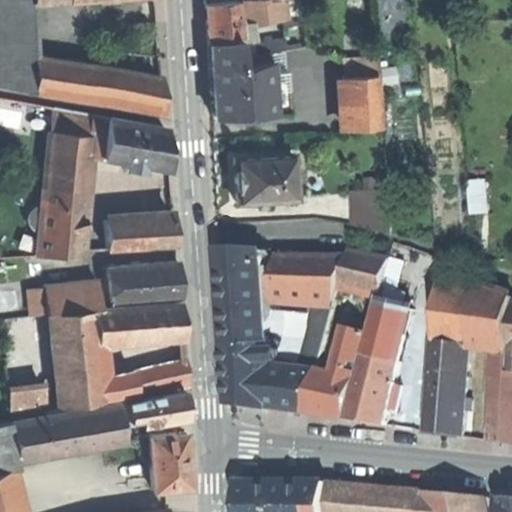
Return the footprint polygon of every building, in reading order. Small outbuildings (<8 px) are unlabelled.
[(32,53),(30,1),(29,0),(0,0),(0,84),(33,92),(32,53)] [(264,0),(250,3),(249,0),(242,0),(246,27),(285,18),(284,5),(289,5),(288,0),(264,0)] [(240,35),(238,2),(205,5),(206,23),(207,41),(240,35)] [(212,117),(274,112),(271,77),(268,53),(251,55),(250,44),(249,36),(207,43),(209,78),(212,117)] [(267,42),(250,44),(251,55),(268,53),(267,42)] [(60,58),(32,53),(33,92),(61,97),(60,63),(60,58)] [(341,61),(343,77),(375,74),(374,58),(341,61)] [(160,80),(60,63),(61,97),(163,113),(160,80)] [(343,77),(347,130),(379,127),(375,74),(343,77)] [(288,76),(271,77),(274,112),(291,111),(288,76)] [(92,115),(50,108),(41,206),(84,204),(89,154),(92,115)] [(165,128),(92,115),(89,154),(168,170),(166,148),(165,128)] [(292,153),(232,156),(233,178),(234,201),(249,200),(266,199),(295,197),(292,153)] [(471,212),(489,210),(486,177),(468,178),(471,212)] [(358,196),(359,209),(394,206),(393,193),(358,196)] [(266,207),(266,199),(249,200),(249,208),(266,207)] [(80,253),(84,204),(41,206),(38,234),(36,256),(59,255),(80,253)] [(33,233),(38,234),(41,206),(35,206),(30,209),(27,213),(25,218),(26,224),(28,229),(33,233)] [(398,236),(394,206),(359,209),(361,228),(398,236)] [(103,221),(105,248),(174,243),(173,231),(172,216),(103,221)] [(221,250),(222,269),(266,265),(265,250),(221,250)] [(352,252),(351,257),(343,287),(374,294),(384,297),(393,261),(352,252)] [(81,263),(80,253),(59,255),(60,265),(81,263)] [(275,298),(322,302),(328,303),(339,303),(343,287),(351,257),(282,256),(275,298)] [(394,258),(393,261),(384,297),(383,301),(417,310),(440,316),(447,275),(394,258)] [(145,299),(179,297),(177,280),(176,261),(143,264),(145,299)] [(448,262),(447,275),(459,279),(462,265),(448,262)] [(108,302),(145,299),(143,264),(105,267),(108,302)] [(266,346),(272,346),(266,265),(222,269),(225,310),(228,348),(266,346)] [(511,296),(459,279),(447,275),(440,316),(443,317),(440,342),(473,347),(500,351),(511,352),(511,296)] [(47,312),(99,306),(96,279),(41,285),(44,312),(47,312)] [(377,326),(383,301),(384,297),(374,294),(367,323),(377,326)] [(404,363),(417,310),(383,301),(377,326),(374,336),(370,355),(404,363)] [(322,302),(303,369),(320,371),(334,322),(325,320),(328,303),(322,302)] [(179,303),(123,306),(117,339),(181,335),(180,319),(179,303)] [(334,322),(339,303),(328,303),(325,320),(334,322)] [(98,308),(99,306),(47,312),(53,373),(54,384),(56,407),(99,400),(97,378),(93,342),(98,308)] [(93,342),(117,339),(123,306),(98,308),(93,342)] [(374,336),(377,326),(367,323),(362,322),(359,332),(370,335),(374,336)] [(368,347),(370,335),(359,332),(350,330),(337,374),(325,416),(335,418),(349,420),(360,379),(357,379),(366,347),(368,347)] [(471,378),(473,347),(440,342),(435,374),(471,378)] [(267,364),(266,346),(228,348),(233,405),(271,409),(267,364)] [(510,406),(511,366),(511,352),(500,351),(497,405),(510,406)] [(389,427),(404,363),(370,355),(352,421),(370,424),(389,427)] [(184,358),(151,366),(154,388),(186,384),(184,358)] [(295,368),(267,364),(271,409),(287,411),(295,368)] [(151,366),(97,378),(99,400),(154,388),(151,366)] [(303,369),(295,368),(287,411),(307,413),(320,371),(303,369)] [(307,413),(325,416),(337,374),(320,371),(307,413)] [(43,375),(40,385),(54,384),(53,373),(43,375)] [(466,437),(471,378),(435,374),(430,434),(450,436),(466,437)] [(43,409),(56,407),(54,384),(40,385),(43,409)] [(25,412),(43,409),(40,385),(23,387),(25,412)] [(7,415),(25,412),(23,387),(4,389),(7,415)] [(181,387),(123,399),(126,422),(131,426),(183,416),(182,401),(181,387)] [(123,440),(116,399),(39,413),(47,454),(123,440)] [(507,444),(510,406),(497,405),(495,443),(507,444)] [(22,458),(47,454),(39,413),(8,419),(8,421),(14,459),(22,458)] [(23,463),(22,458),(14,459),(8,421),(0,423),(0,469),(9,467),(23,463)] [(151,489),(188,486),(186,457),(184,431),(147,434),(151,489)] [(20,511),(9,467),(0,469),(0,511),(20,511)] [(244,509),(244,511),(329,511),(329,483),(242,483),(244,509)] [(431,511),(429,493),(329,483),(329,511),(431,511)] [(493,511),(490,498),(429,493),(431,511),(493,511)] [(511,511),(511,500),(502,500),(503,511),(511,511)]
